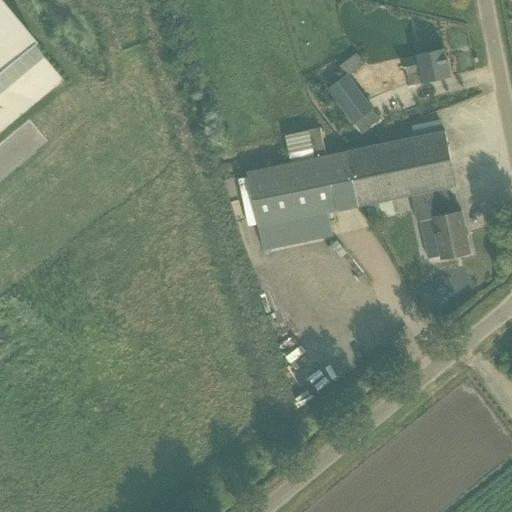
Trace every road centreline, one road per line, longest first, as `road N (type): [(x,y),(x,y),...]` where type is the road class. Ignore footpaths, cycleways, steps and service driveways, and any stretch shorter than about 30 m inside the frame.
road 1 (unclassified): [(262,511),(511,305)]
road 2 (unclassified): [(511,137),(484,0)]
